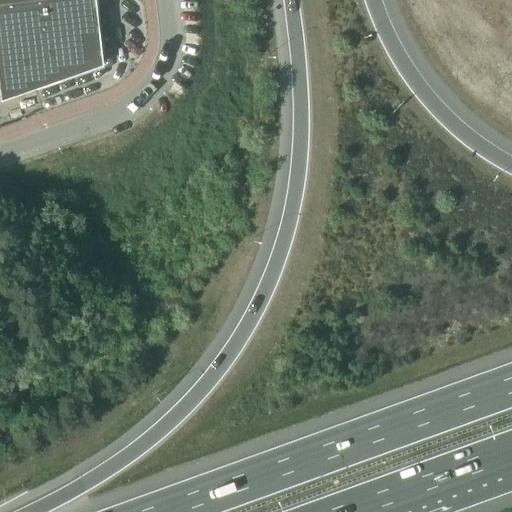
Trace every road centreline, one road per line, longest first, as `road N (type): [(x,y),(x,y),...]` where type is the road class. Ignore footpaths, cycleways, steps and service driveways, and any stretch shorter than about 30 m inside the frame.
road 1 (motorway): [(291,0),(304,126),(299,186),(279,251),(231,345),(178,413),(117,462),(27,511)]
road 2 (motorway): [(511,385),(159,511)]
road 3 (unclassified): [(0,154),(146,100),(167,72),(168,0)]
road 4 (motorway): [(511,164),(431,104),(373,0)]
road 5 (motorway): [(346,511),(511,451)]
